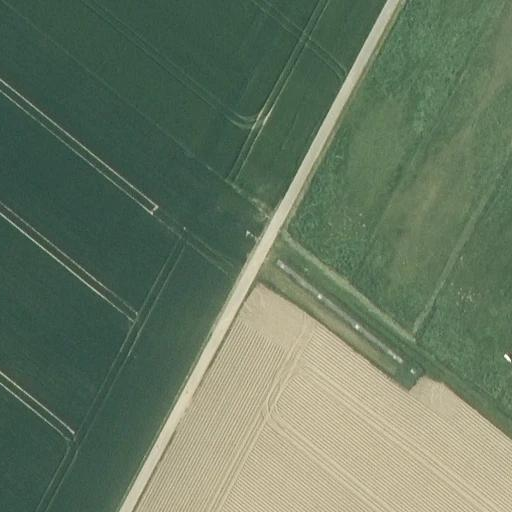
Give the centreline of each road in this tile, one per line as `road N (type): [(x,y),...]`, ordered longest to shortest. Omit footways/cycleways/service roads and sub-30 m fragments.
road 1 (track): [(411,0),(145,511)]
road 2 (track): [(283,246),(511,425)]
